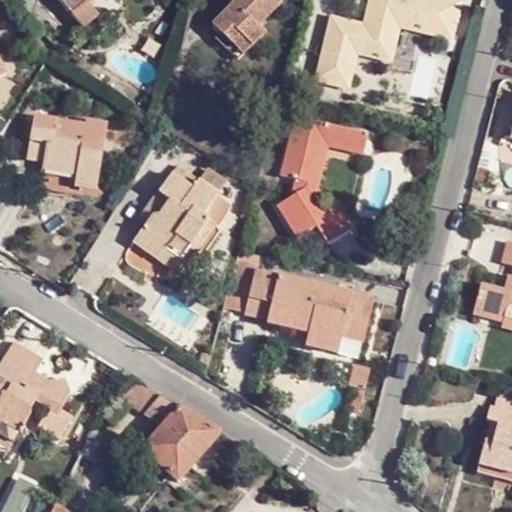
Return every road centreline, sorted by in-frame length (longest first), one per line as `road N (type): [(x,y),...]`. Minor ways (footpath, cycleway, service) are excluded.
road 1 (residential): [(501,0),(371,502)]
road 2 (residential): [(0,280),(371,502)]
